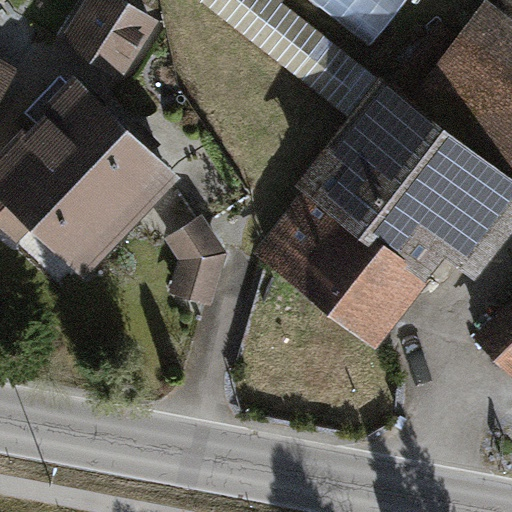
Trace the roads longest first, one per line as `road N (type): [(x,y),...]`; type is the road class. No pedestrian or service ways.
road 1 (tertiary): [(499,511),(0,418)]
road 2 (unknown): [(511,252),(468,305),(400,493)]
